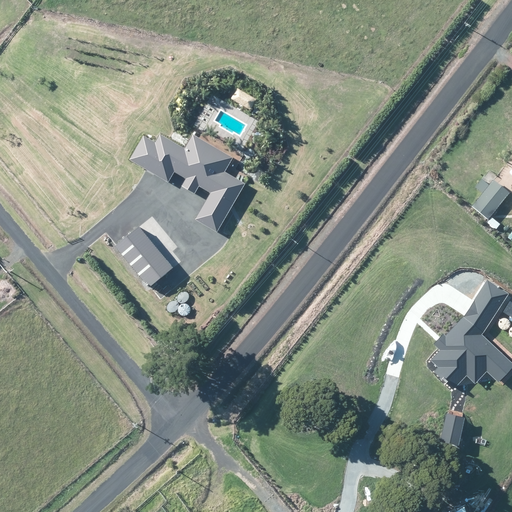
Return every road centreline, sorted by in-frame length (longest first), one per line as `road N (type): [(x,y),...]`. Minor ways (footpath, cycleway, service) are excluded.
road 1 (unclassified): [(511,15),(187,423)]
road 2 (unclassified): [(0,203),(187,423)]
road 3 (unclassified): [(187,423),(79,511)]
